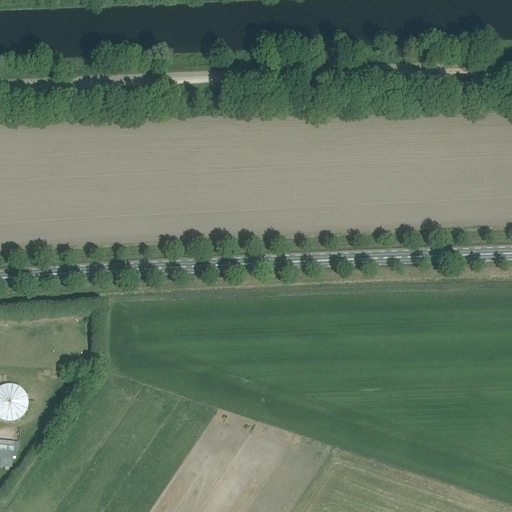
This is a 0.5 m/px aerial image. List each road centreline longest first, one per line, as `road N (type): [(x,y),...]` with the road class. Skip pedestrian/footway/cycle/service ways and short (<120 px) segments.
road 1 (secondary): [(0,277),(511,252)]
road 2 (track): [(511,72),(0,93)]
